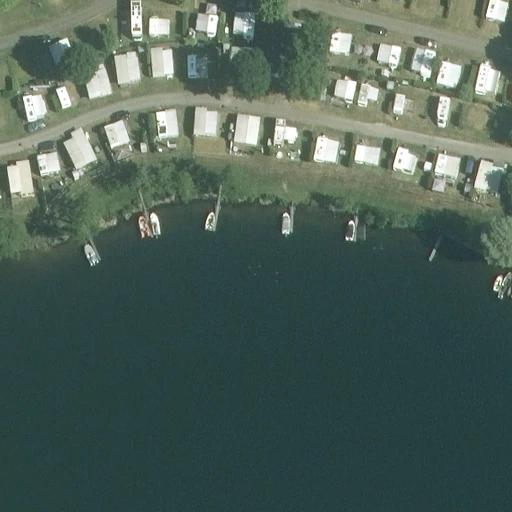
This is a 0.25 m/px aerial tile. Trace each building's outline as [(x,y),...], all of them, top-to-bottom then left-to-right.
[(209,10),(209,0),(196,0),(195,35),(221,36),(222,10),(209,10)] [(416,0),(412,19),(433,24),(438,0),(416,0)] [(451,0),(450,14),(472,17),(473,0),(451,0)] [(493,23),(490,34),(503,38),(511,7),(511,0),(490,0),(485,20),(493,23)] [(236,10),(236,31),(258,31),(259,11),(236,10)] [(164,32),(173,32),(174,11),(164,11),(164,32)] [(454,28),(469,31),(472,19),(457,16),(454,28)] [(314,35),(272,29),(265,77),(308,83),(314,35)] [(89,55),(109,52),(106,31),(86,34),(89,55)] [(351,57),(354,33),(344,31),(343,39),(330,37),(328,55),(351,57)] [(151,49),(155,78),(176,76),(172,47),(151,49)] [(254,70),(254,49),(234,49),(234,70),(254,70)] [(450,79),(471,81),(473,59),(452,57),(450,79)] [(123,83),(141,80),(138,60),(120,63),(123,83)] [(109,74),(55,88),(61,108),(115,94),(109,74)] [(361,103),(378,104),(380,90),(362,88),(361,103)] [(427,122),(458,129),(463,104),(432,98),(427,122)] [(178,109),(157,113),(162,140),(182,137),(178,109)] [(197,137),(219,137),(220,111),(198,110),(197,137)] [(467,110),(465,128),(484,130),(486,112),(467,110)] [(261,148),(263,117),(240,116),(238,146),(261,148)] [(498,135),(511,138),(511,119),(502,117),(498,135)] [(114,156),(135,148),(126,122),(105,130),(114,156)] [(315,146),(305,145),(306,127),(278,126),(276,156),(315,157),(315,146)] [(88,134),(66,141),(76,172),(98,165),(88,134)] [(321,134),(316,155),(336,160),(342,139),(321,134)] [(378,168),(379,143),(359,142),(357,166),(378,168)] [(393,175),(417,179),(422,152),(398,148),(393,175)] [(61,151),(37,158),(45,189),(70,183),(61,151)] [(441,155),(433,191),(456,196),(465,160),(441,155)] [(13,198),(36,194),(32,164),(8,167),(13,198)] [(472,202),(494,209),(505,170),(483,164),(472,202)]
